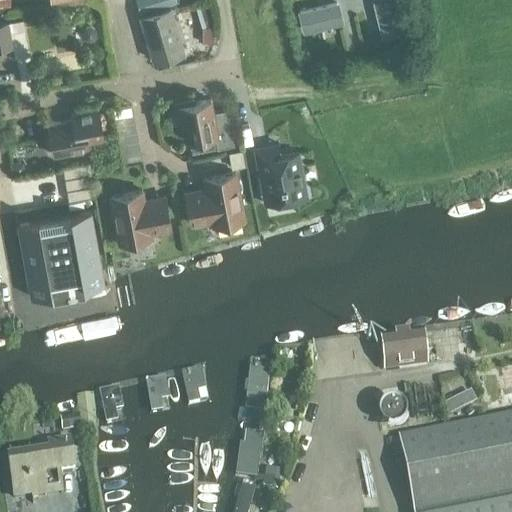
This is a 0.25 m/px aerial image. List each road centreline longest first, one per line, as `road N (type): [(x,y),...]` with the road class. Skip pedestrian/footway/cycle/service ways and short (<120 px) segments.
road 1 (residential): [(0,114),(233,73),(221,0)]
road 2 (track): [(437,78),(244,106)]
